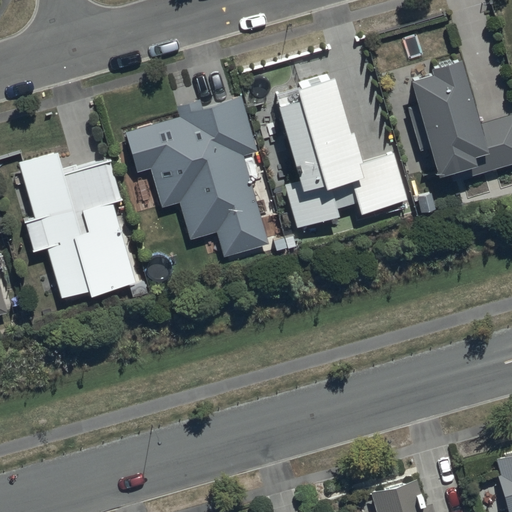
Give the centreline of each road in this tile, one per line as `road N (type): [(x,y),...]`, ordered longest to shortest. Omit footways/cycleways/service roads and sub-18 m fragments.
road 1 (tertiary): [(0,506),(511,358)]
road 2 (residential): [(73,49),(249,0)]
